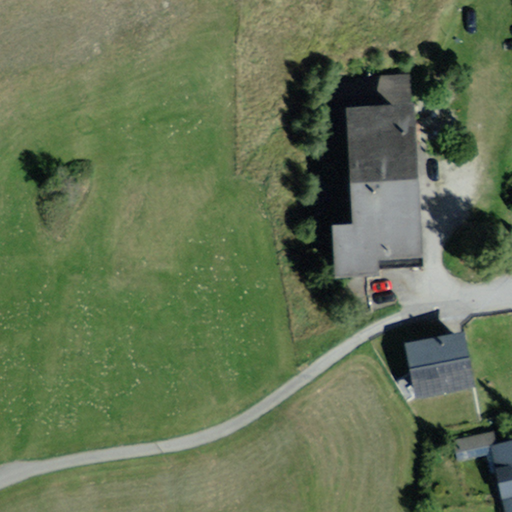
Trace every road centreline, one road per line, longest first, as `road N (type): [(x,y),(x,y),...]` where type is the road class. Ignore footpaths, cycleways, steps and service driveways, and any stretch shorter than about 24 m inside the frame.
road 1 (residential): [(511,296),(446,299),(395,317),(248,417),(169,445)]
road 2 (track): [(169,445),(42,461),(0,479)]
